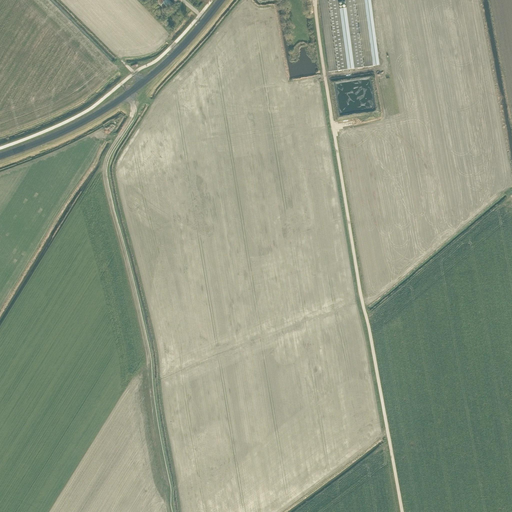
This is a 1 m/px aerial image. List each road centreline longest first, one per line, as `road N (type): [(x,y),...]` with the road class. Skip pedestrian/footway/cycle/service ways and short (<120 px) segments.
road 1 (track): [(166,484),(142,333),(103,173),(132,105)]
road 2 (primary): [(0,156),(112,104),(172,55),(220,0)]
